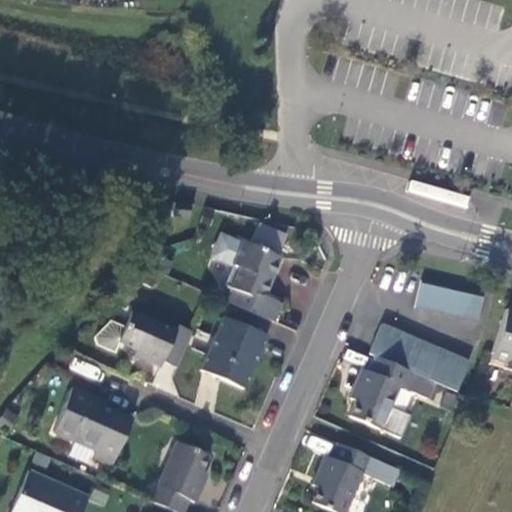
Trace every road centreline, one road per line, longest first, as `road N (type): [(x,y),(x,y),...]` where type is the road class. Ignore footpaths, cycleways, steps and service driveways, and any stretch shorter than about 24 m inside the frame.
road 1 (tertiary): [(0,127),(225,184),(380,205)]
road 2 (residential): [(274,455),(380,205)]
road 3 (residential): [(274,455),(117,392)]
road 4 (tertiary): [(380,205),(511,248)]
